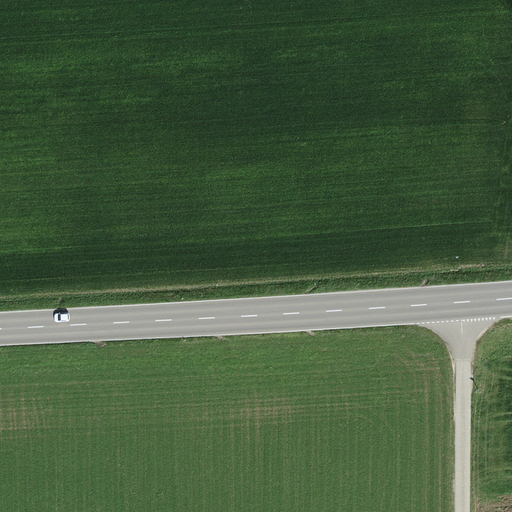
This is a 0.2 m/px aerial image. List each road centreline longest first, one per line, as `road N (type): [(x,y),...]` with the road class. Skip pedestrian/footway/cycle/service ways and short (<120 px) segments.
road 1 (primary): [(511,294),(0,327)]
road 2 (track): [(463,511),(461,299)]
